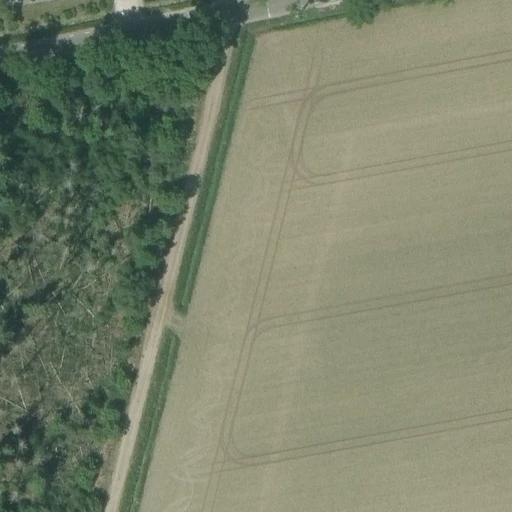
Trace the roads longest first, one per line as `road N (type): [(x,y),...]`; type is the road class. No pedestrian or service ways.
road 1 (track): [(113,511),(232,14)]
road 2 (unclassified): [(0,58),(307,0)]
